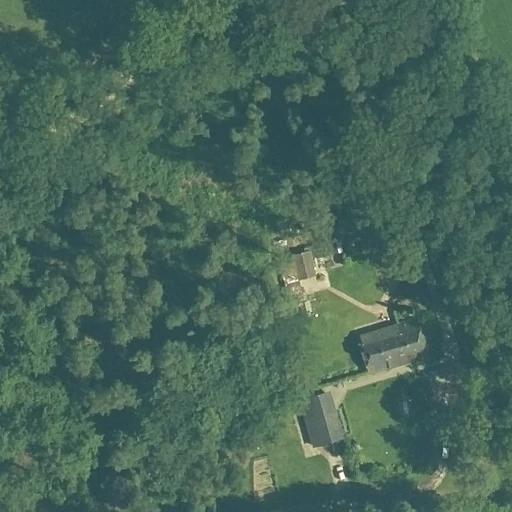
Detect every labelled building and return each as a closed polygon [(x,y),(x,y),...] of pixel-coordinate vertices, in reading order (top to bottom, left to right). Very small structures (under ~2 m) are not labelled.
[(301,231),(314,230),(313,221),(301,222),(301,231)] [(343,252),(340,241),(279,257),(290,300),(291,299),(295,314),(311,310),(309,303),(305,304),(299,279),(316,275),(312,259),(326,255),(327,256),(343,252)] [(417,319),(399,323),(405,342),(382,348),(388,368),(427,357),(417,319)] [(405,342),(399,323),(358,335),(369,373),(388,368),(382,348),(405,342)] [(299,399),(313,447),(344,437),(330,390),(299,399)]
